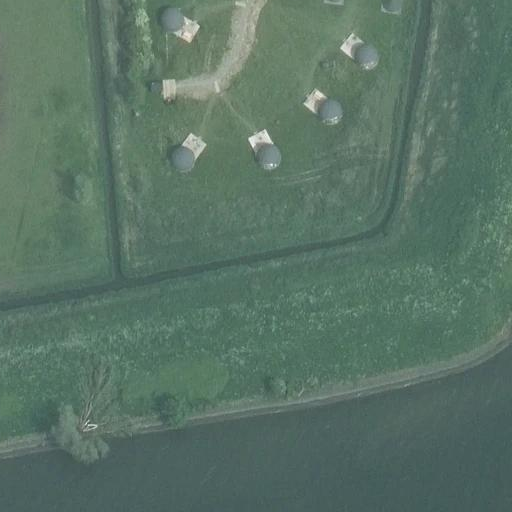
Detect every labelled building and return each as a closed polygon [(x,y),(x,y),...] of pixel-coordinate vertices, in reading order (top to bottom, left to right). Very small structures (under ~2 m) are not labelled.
[(399,0),(378,0),(377,10),(398,14),(399,0)] [(177,35),(182,31),(184,25),(183,19),(180,14),(174,12),(168,13),(163,16),(160,22),(161,28),(165,33),(171,36),(177,35)] [(372,73),(377,69),(379,63),(378,57),(374,52),(369,50),(362,51),(357,55),(355,60),(356,67),(360,72),(366,74),(372,73)] [(335,128),(340,124),(343,119),(342,112),(338,107),(332,105),(326,106),(321,110),(318,116),(319,122),(323,127),(329,129),(335,128)] [(274,174),(279,170),(281,164),(281,158),(277,153),(271,150),(265,151),(260,155),(257,161),(258,167),(262,172),(268,174),(274,174)] [(187,175),(192,172),(194,166),(193,160),(189,155),(183,152),(177,153),(172,157),(170,163),(171,169),(175,174),(181,176),(187,175)]
